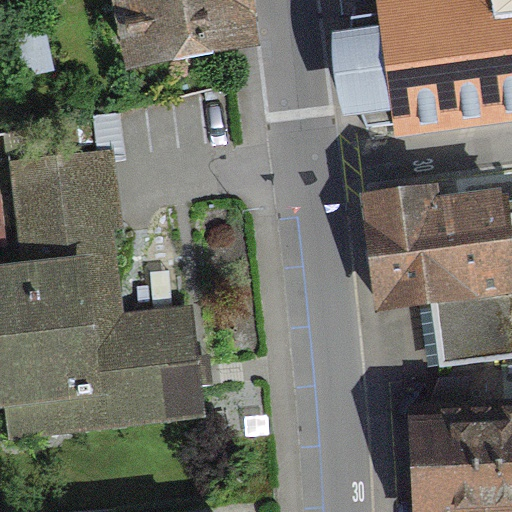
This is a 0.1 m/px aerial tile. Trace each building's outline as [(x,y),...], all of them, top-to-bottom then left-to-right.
[(247,0),(137,0),(150,63),(256,42),(247,0)] [(511,0),(434,0),(397,4),(411,128),(511,116),(511,0)] [(34,281),(0,285),(0,301),(18,432),(205,407),(192,315),(124,324),(102,165),(19,176),(34,281)] [(511,187),(378,202),(388,300),(437,295),(444,362),(511,355),(511,187)] [(511,511),(511,411),(416,418),(421,511),(511,511)]
